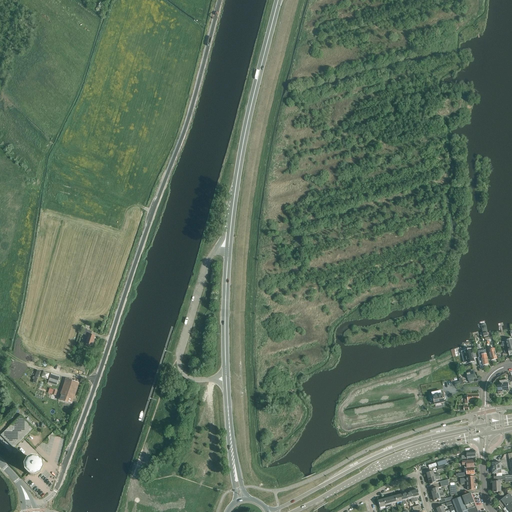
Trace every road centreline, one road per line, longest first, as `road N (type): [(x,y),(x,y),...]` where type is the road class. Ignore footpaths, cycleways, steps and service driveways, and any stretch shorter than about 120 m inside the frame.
road 1 (unclassified): [(34,503),(58,485),(189,116),(219,0)]
road 2 (trunk): [(228,410),(229,229),(278,0)]
road 3 (secondary): [(484,425),(393,449),(266,511)]
road 4 (secondary): [(293,511),(408,453),(484,434)]
